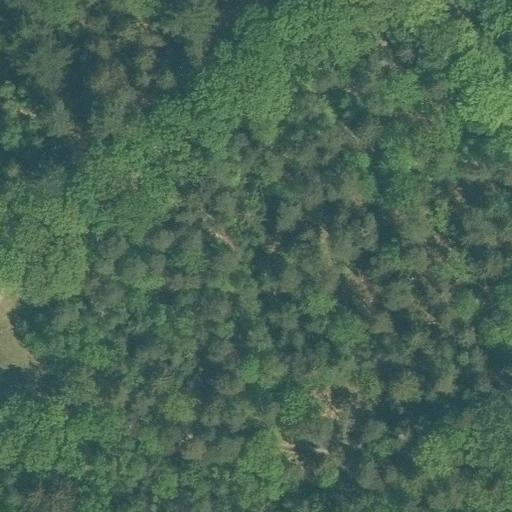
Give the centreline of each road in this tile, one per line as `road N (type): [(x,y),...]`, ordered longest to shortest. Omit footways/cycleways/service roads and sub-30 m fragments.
road 1 (unclassified): [(511,479),(0,396)]
road 2 (track): [(31,251),(328,0)]
